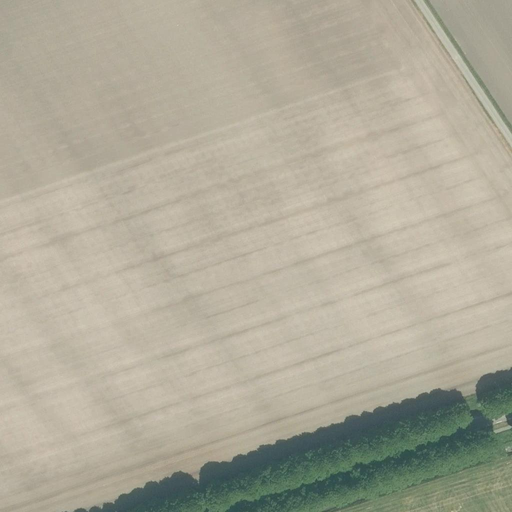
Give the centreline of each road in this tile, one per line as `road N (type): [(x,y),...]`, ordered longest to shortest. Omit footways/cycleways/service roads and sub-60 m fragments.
road 1 (secondary): [(212,511),(511,414)]
road 2 (unclassified): [(511,140),(419,0)]
